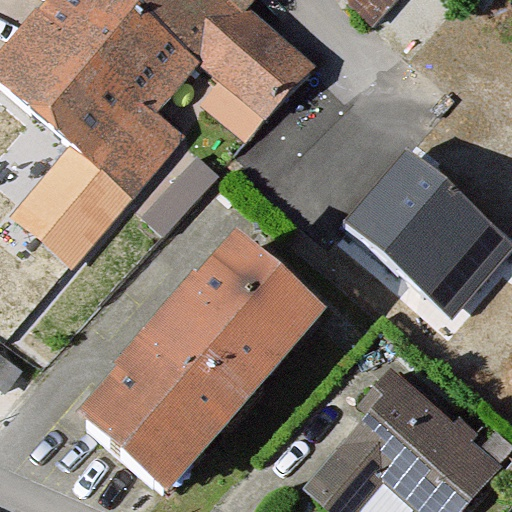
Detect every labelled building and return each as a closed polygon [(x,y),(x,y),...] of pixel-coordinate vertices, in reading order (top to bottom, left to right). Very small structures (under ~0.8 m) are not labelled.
[(261,0),(57,0),(0,68),(0,87),(71,147),(129,196),(131,200),(183,144),(156,119),(201,67),(225,87),(269,124),(312,74),(246,18),(261,0)] [(353,0),(348,6),(374,28),(398,0),(353,0)] [(225,87),(206,109),(249,144),(269,124),(225,87)] [(183,144),(131,200),(166,232),(218,176),(183,144)] [(129,196),(71,147),(14,217),(41,241),(69,266),(129,196)] [(511,248),(511,240),(411,154),(347,229),(452,319),(511,248)] [(324,328),(237,254),(112,400),(80,438),(81,438),(100,453),(120,468),(141,484),(163,501),(169,509),(324,328)] [(0,360),(0,393),(5,397),(21,375),(0,360)] [(455,432),(392,379),(366,410),(375,417),(368,427),(363,432),(305,500),(320,511),(469,511),(503,473),(499,470),(481,454),(472,446),(477,440),(460,426),(455,432)] [(511,448),(496,434),(481,454),(499,470),(511,455),(511,448)]
